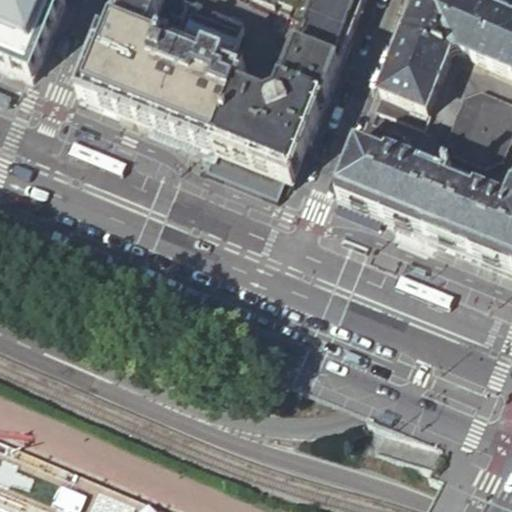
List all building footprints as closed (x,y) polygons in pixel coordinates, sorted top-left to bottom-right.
[(0,0),(0,74),(31,87),(64,6),(49,0),(0,0)] [(120,0),(78,105),(214,160),(239,99),(246,80),(227,72),(242,33),(161,0),(120,0)] [(251,0),(274,9),(277,3),(278,0),(251,0)] [(321,0),(322,0),(321,0),(278,0),(277,3),(294,11),(298,0),(321,0)] [(298,0),(294,11),(289,24),(308,32),(311,26),(351,43),(368,0),(321,0),(322,0),(321,0),(298,0)] [(420,0),(404,40),(439,55),(461,3),(453,0),(420,0)] [(439,55),(451,60),(457,56),(473,63),(493,17),(486,14),(468,6),(461,3),(439,55)] [(511,25),(493,17),(473,63),(511,80),(511,25)] [(297,56),(339,73),(351,43),(311,26),(308,32),(289,24),(279,48),(297,56)] [(426,119),(427,116),(451,60),(439,55),(404,40),(380,100),(426,119)] [(239,99),(214,160),(285,189),(291,191),(339,73),(297,56),(277,104),(268,112),(239,99)] [(461,103),(446,142),(447,145),(453,159),(483,172),(501,164),(511,139),(511,110),(479,96),(461,103)] [(376,113),(424,133),(430,117),(427,116),(426,119),(380,100),(376,113)] [(368,132),(361,151),(401,167),(408,149),(368,132)] [(401,167),(361,151),(337,209),(426,245),(450,187),(434,181),(401,167)] [(285,189),(214,160),(206,181),(276,209),(285,189)] [(511,207),(510,211),(450,187),(426,245),(511,279),(511,207)]
